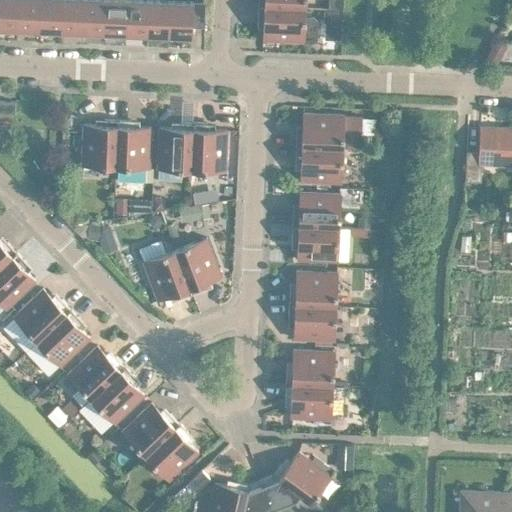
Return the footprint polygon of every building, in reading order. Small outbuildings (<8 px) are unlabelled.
[(0,0),(0,27),(17,29),(18,0),(0,0)] [(18,0),(17,29),(39,30),(40,0),(18,0)] [(40,0),(39,30),(60,31),(61,0),(40,0)] [(61,0),(60,31),(82,31),(83,0),(61,0)] [(83,0),(82,31),(104,32),(105,0),(83,0)] [(105,0),(104,32),(125,33),(126,0),(105,0)] [(126,0),(125,33),(147,34),(148,0),(126,0)] [(148,0),(147,34),(168,35),(170,0),(161,0),(148,0)] [(170,0),(168,35),(191,36),(191,26),(203,27),(204,2),(170,0)] [(328,0),(328,9),(342,10),(342,0),(328,0)] [(305,7),(258,5),(257,18),(263,18),(262,39),(303,41),(312,41),(315,38),(316,21),(313,18),(304,17),(305,7)] [(323,9),(323,20),(325,22),(324,39),(341,40),(342,10),(328,9),(323,9)] [(496,38),(491,48),(501,53),(506,44),(496,38)] [(0,111),(14,112),(15,101),(0,100),(0,111)] [(295,133),(295,146),(342,148),(342,146),(354,146),(355,131),(359,131),(360,116),(343,115),(343,114),(302,112),(301,133),(295,133)] [(81,164),(115,166),(117,119),(104,118),(103,124),(82,123),(81,164)] [(117,119),(115,166),(149,167),(150,126),(129,125),(130,119),(117,119)] [(158,126),(157,168),(157,181),(181,182),(182,169),(191,169),(193,122),(180,121),(179,127),(158,126)] [(193,122),(191,169),(225,170),(226,129),(206,128),(206,122),(193,122)] [(464,180),(480,181),(481,162),(511,163),(511,128),(481,127),(480,151),(465,151),(464,180)] [(375,149),(386,149),(387,141),(375,141),(375,149)] [(342,148),(295,146),(294,159),(300,159),(299,180),(341,182),(342,148)] [(204,190),(192,192),(194,204),(206,202),(204,190)] [(292,211),(291,224),(339,226),(340,192),(299,191),(298,212),(292,211)] [(159,197),(152,198),(153,209),(165,208),(164,200),(159,197)] [(115,198),(114,213),(127,213),(127,198),(115,198)] [(207,203),(195,204),(196,218),(208,217),(207,203)] [(67,207),(60,214),(69,224),(77,217),(67,207)] [(358,217),(358,226),(369,226),(370,217),(358,217)] [(89,222),(86,238),(99,240),(101,224),(89,222)] [(173,222),(166,225),(172,241),(179,239),(173,222)] [(339,226),(291,224),(291,237),(297,238),(296,259),(337,260),(339,226)] [(206,237),(174,248),(191,293),(203,288),(201,283),(220,275),(206,237)] [(0,265),(16,250),(7,241),(2,245),(0,242),(0,265)] [(191,293),(174,248),(142,260),(157,299),(176,292),(179,297),(191,293)] [(16,250),(0,265),(0,302),(5,308),(35,279),(20,264),(25,260),(16,250)] [(289,290),(288,303),(335,305),(337,271),(296,270),(295,290),(289,290)] [(12,316),(36,340),(70,308),(61,298),(57,302),(42,287),(12,316)] [(335,305),(288,303),(287,316),(294,316),(293,337),(314,338),(331,339),(334,339),(335,305)] [(70,308),(36,340),(59,365),(89,336),(75,321),(79,317),(70,308)] [(89,396),(90,397),(124,365),(115,355),(111,359),(97,344),(67,373),(80,386),(89,396)] [(285,369),(285,382),(332,384),(334,350),(292,348),(291,369),(285,369)] [(124,365),(90,397),(114,422),(143,394),(129,378),(133,374),(124,365)] [(32,382),(23,390),(31,398),(39,390),(32,382)] [(332,384),(285,382),(284,395),(290,395),(289,416),(312,417),(318,417),(331,418),(332,384)] [(80,386),(71,394),(81,404),(89,396),(80,386)] [(69,399),(60,407),(68,416),(77,408),(69,399)] [(121,430),(144,454),(179,422),(170,412),(165,417),(151,401),(121,430)] [(57,405),(46,415),(57,426),(68,416),(60,407),(57,405)] [(179,422),(144,454),(168,479),(198,451),(183,435),(188,431),(179,422)] [(337,444),(336,455),(353,456),(353,444),(337,444)] [(94,449),(86,457),(93,464),(101,456),(94,449)] [(272,474),(260,478),(271,508),(295,498),(299,494),(310,502),(331,474),(297,450),(285,467),(280,463),(272,474)] [(186,483),(195,491),(209,477),(201,469),(186,483)] [(259,511),(271,508),(260,478),(248,483),(236,480),(234,486),(214,481),(206,511),(259,511)] [(459,489),(458,511),(503,511),(505,491),(459,489)] [(511,511),(511,491),(505,491),(503,511),(511,511)]
